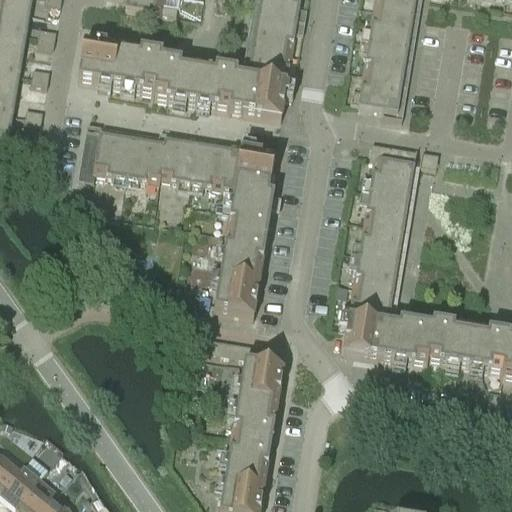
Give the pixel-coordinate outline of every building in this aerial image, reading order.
[(25,0),(0,0),(0,16),(29,21),(32,0),(27,0),(25,0)] [(161,12),(162,0),(126,0),(124,15),(175,24),(177,15),(161,12)] [(259,0),(245,86),(235,85),(234,85),(228,119),(280,128),(300,0),(259,0)] [(461,0),(462,0),(375,0),(356,114),(396,121),(415,0),(461,0)] [(61,5),(44,2),(43,10),(59,13),(61,5)] [(29,21),(0,16),(0,36),(26,41),(29,21)] [(0,36),(0,57),(22,61),(26,41),(0,36)] [(39,36),(37,43),(54,46),(55,38),(39,36)] [(54,46),(37,43),(36,51),(53,53),(54,46)] [(76,89),(152,101),(153,101),(159,67),(160,67),(161,62),(83,49),(76,89)] [(0,57),(0,78),(19,81),(22,61),(0,57)] [(151,106),(228,119),(234,85),(235,85),(236,80),(160,67),(159,67),(153,101),(152,101),(151,106)] [(32,76),(31,83),(47,86),(49,79),(32,76)] [(0,98),(16,101),(19,81),(0,78),(0,98)] [(47,86),(31,83),(29,91),(46,94),(47,86)] [(0,119),(12,122),(16,101),(0,98),(0,119)] [(25,116),(24,124),(41,126),(42,119),(25,116)] [(0,141),(9,143),(12,122),(0,119),(0,141)] [(41,126),(24,124),(23,131),(39,134),(41,126)] [(232,199),(225,242),(265,248),(272,204),(267,203),(273,165),(241,159),(242,153),(230,152),(229,158),(163,147),(162,152),(85,139),(77,187),(93,189),(94,181),(158,192),(159,187),(232,199)] [(368,166),(373,167),(373,166),(389,168),(391,155),(371,152),(368,166)] [(373,166),(373,167),(341,361),(426,375),(426,370),(425,370),(431,335),(430,335),(398,330),(397,335),(387,333),(415,159),(391,155),(389,168),(373,166)] [(421,160),(418,174),(427,175),(429,161),(421,160)] [(437,162),(429,161),(427,175),(435,176),(437,162)] [(265,248),(225,242),(213,319),(252,326),(265,248)] [(431,330),(430,335),(431,335),(425,370),(426,370),(500,382),(501,382),(507,347),(508,348),(509,343),(431,330)] [(269,370),(271,357),(195,344),(192,358),(269,370)] [(501,382),(500,382),(499,387),(511,388),(511,348),(508,348),(507,347),(501,382)] [(281,358),(271,357),(269,370),(278,372),(281,358)] [(242,371),(230,448),(269,454),(282,377),(242,371)] [(259,511),(269,454),(230,448),(219,511),(259,511)] [(0,500),(17,480),(16,479),(0,465),(0,500)] [(21,473),(16,479),(17,480),(0,500),(0,506),(6,511),(18,511),(39,487),(21,473)] [(65,479),(59,486),(64,491),(71,483),(65,479)] [(18,511),(46,511),(51,507),(52,507),(57,501),(39,487),(18,511)]
